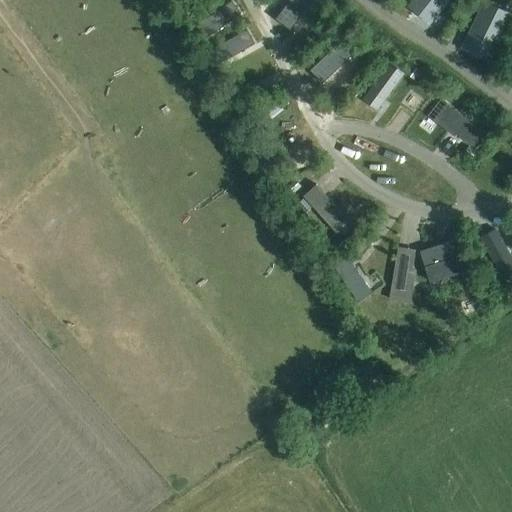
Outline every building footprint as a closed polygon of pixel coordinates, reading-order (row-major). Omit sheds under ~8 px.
[(283,0),(272,7),(282,22),(318,0),(283,0)] [(446,0),(411,0),(405,9),(428,26),(446,0)] [(241,15),(231,1),(194,27),(203,41),(241,15)] [(481,12),(463,49),(487,60),(505,24),(481,12)] [(215,67),(255,45),(247,30),(207,52),(215,67)] [(341,36),(304,67),(315,81),(352,50),(341,36)] [(390,64),(364,100),(377,110),(403,75),(390,64)] [(413,65),(406,75),(413,80),(420,71),(413,65)] [(487,129),(447,102),(446,105),(448,107),(440,120),(458,132),(455,135),(473,147),(487,129)] [(339,212),(316,186),(303,197),(336,234),(337,233),(336,232),(338,231),(337,230),(346,222),(338,213),(339,212)] [(511,259),(495,230),(480,239),(502,277),(511,271),(511,259)] [(455,240),(419,252),(430,285),(466,273),(455,240)] [(350,261),(336,271),(359,304),(372,295),(350,261)] [(395,268),(392,288),(408,291),(411,271),(395,268)]
